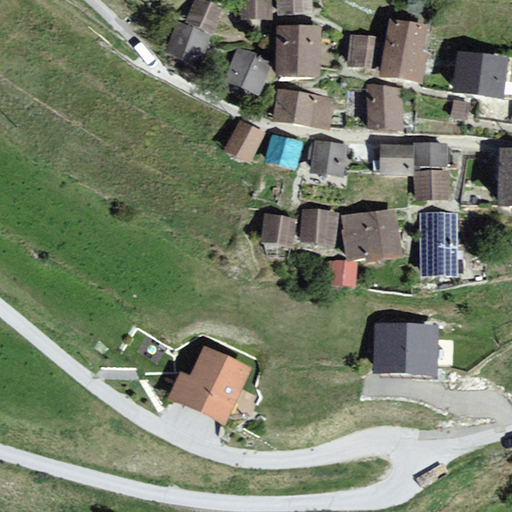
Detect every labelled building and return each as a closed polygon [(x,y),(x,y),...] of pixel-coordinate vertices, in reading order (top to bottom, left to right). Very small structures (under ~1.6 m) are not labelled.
[(295,0),(260,0),(259,28),(294,30),(295,0)] [(216,19),(184,1),(152,59),(184,77),(216,19)] [(255,7),(223,2),(219,28),(250,34),(255,7)] [(413,35),(373,27),(362,82),(401,91),(413,35)] [(307,33),(262,34),(264,83),(308,82),(307,33)] [(365,47),(341,41),(334,71),(358,77),(365,47)] [(259,66),(228,53),(213,88),(244,101),(259,66)] [(492,67),(443,58),(436,97),(484,107),(492,67)] [(393,93),(358,90),(354,131),(389,135),(393,93)] [(323,104),(269,94),(263,123),(318,133),(323,104)] [(254,141),(232,126),(211,156),(233,171),(254,141)] [(288,146),(263,139),(254,169),(279,176),(288,146)] [(337,153),(306,146),(298,178),(329,185),(337,153)] [(435,151),(403,149),(402,172),(434,173),(435,151)] [(400,154),(368,150),(365,177),(397,181),(400,154)] [(511,156),(484,153),(474,214),(511,220),(511,156)] [(438,178),(407,177),(406,208),(438,209),(438,178)] [(323,218),(291,212),(284,245),(317,251),(323,218)] [(449,221),(412,216),(404,280),(441,285),(449,221)] [(284,225),(254,217),(247,245),(277,252),(284,225)] [(379,218),(330,221),(332,265),(382,263),(379,218)] [(346,268),(318,264),(314,289),(342,293),(346,268)] [(419,332),(362,327),(357,379),(414,385),(419,332)] [(245,373),(207,355),(192,385),(181,379),(171,400),(221,423),(245,373)]
